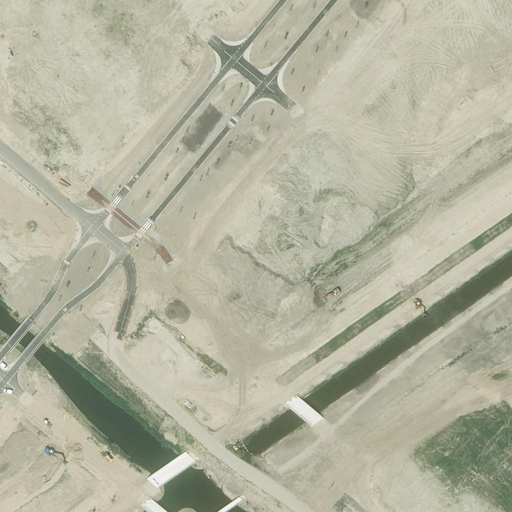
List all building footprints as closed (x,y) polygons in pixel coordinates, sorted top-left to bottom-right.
[(9,408),(0,418),(0,427),(4,431),(18,415),(9,408)] [(18,415),(4,431),(13,438),(26,422),(18,415)] [(26,422),(13,438),(21,445),(34,429),(26,422)] [(34,429),(21,445),(29,452),(43,436),(34,429)] [(43,436),(29,452),(38,459),(52,443),(43,436)] [(70,460),(58,475),(66,481),(78,467),(70,460)] [(78,467),(66,481),(74,488),(87,473),(78,467)] [(87,473),(74,488),(83,495),(95,480),(87,473)] [(95,480),(83,495),(91,502),(103,487),(95,480)]
